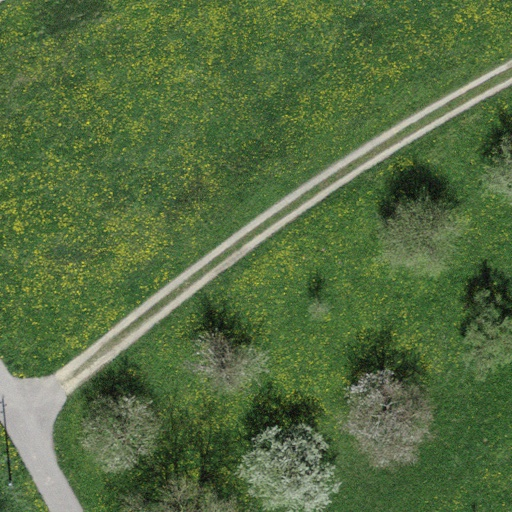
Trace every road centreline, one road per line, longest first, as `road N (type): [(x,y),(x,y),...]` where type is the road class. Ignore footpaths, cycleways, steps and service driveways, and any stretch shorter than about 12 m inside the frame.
road 1 (track): [(12,401),(236,231),(511,76)]
road 2 (unclassified): [(71,511),(0,379)]
